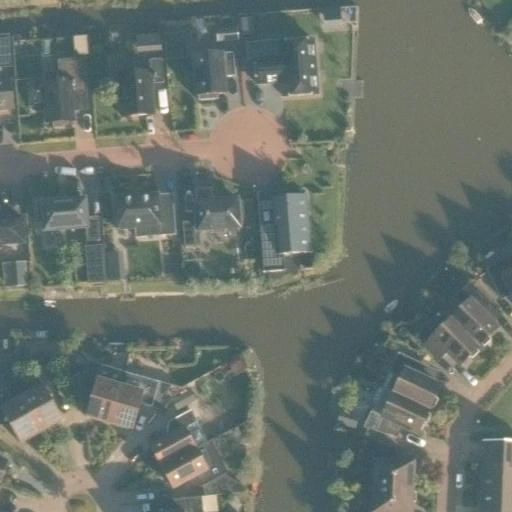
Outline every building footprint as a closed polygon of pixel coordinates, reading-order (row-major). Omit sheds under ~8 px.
[(250,19),(241,20),(241,25),(242,36),(252,35),(251,24),(250,19)] [(217,43),(238,41),(237,28),(216,30),(217,43)] [(171,47),(193,45),(191,31),(169,33),(171,47)] [(0,35),(1,57),(15,56),(14,35),(0,35)] [(160,36),(148,37),(148,49),(161,48),(160,36)] [(280,41),(245,43),(246,60),(254,60),(256,85),(281,83),(282,97),(317,95),(313,41),(280,43),(280,41)] [(194,59),(197,104),(218,102),(217,97),(224,97),(223,81),(235,80),(233,56),(194,59)] [(9,57),(0,57),(0,67),(10,67),(9,57)] [(72,95),(86,94),(83,59),(57,61),(59,82),(43,84),(43,88),(39,88),(40,103),(44,102),(46,124),(53,123),(53,127),(68,126),(67,122),(74,121),(72,95)] [(118,75),(122,118),(154,115),(151,85),(163,84),(161,60),(149,61),(150,73),(118,75)] [(0,110),(13,109),(11,82),(0,82),(0,110)] [(281,270),(278,271),(277,257),(298,255),(297,239),(308,238),(308,240),(310,239),(307,196),(300,196),(300,190),(284,191),(284,197),(271,198),(274,236),(260,237),(263,273),(281,272),(281,270)] [(158,195),(113,198),(116,230),(134,229),(135,239),(175,236),(173,212),(159,213),(158,195)] [(86,219),(84,201),(42,204),(42,207),(38,207),(39,223),(43,223),(44,232),(85,229),(86,243),(99,242),(97,218),(86,219)] [(196,222),(182,223),(184,247),(199,246),(198,232),(239,229),(238,219),(242,219),(241,204),(237,204),(237,201),(195,204),(196,222)] [(0,244),(23,243),(21,218),(5,219),(5,221),(0,221),(0,244)] [(106,284),(103,246),(85,248),(88,285),(106,284)] [(109,283),(124,281),(122,253),(106,254),(109,283)] [(511,297),(511,270),(510,272),(505,261),(486,270),(499,297),(509,292),(511,297)] [(27,287),(26,263),(9,264),(11,288),(27,287)] [(450,319),(479,348),(497,329),(482,313),(491,304),(470,283),(454,299),(462,307),(450,319)] [(479,348),(450,319),(438,332),(430,323),(414,338),(438,362),(447,354),(460,367),(479,348)] [(382,389),(429,411),(440,387),(420,377),(425,366),(398,354),(382,389)] [(108,424),(124,372),(89,362),(81,388),(93,391),(86,418),(108,424)] [(21,398),(41,432),(62,421),(48,397),(59,391),(46,368),(35,374),(42,386),(21,398)] [(124,372),(108,424),(132,431),(139,405),(151,408),(155,397),(165,400),(169,386),(124,372)] [(417,435),(429,411),(382,389),(379,388),(371,404),(374,405),(363,428),(392,437),(397,426),(417,435)] [(20,444),(41,432),(21,398),(12,403),(5,390),(0,393),(0,423),(6,420),(20,444)] [(199,400),(193,390),(190,392),(189,391),(171,401),(178,413),(199,400)] [(161,468),(208,442),(191,410),(167,423),(173,434),(149,447),(161,468)] [(483,442),(482,466),(511,467),(511,442),(482,441),(482,442),(483,442)] [(219,463),(208,442),(161,468),(172,489),(186,482),(196,476),(202,487),(205,494),(229,492),(226,474),(219,463)] [(372,488),(412,490),(413,463),(391,462),(392,448),(362,447),(361,470),(373,471),(372,488)] [(511,467),(482,466),(481,491),(511,492),(511,467)] [(411,511),(412,490),(372,488),(371,511),(411,511)] [(511,511),(511,492),(481,491),(479,511),(511,511)] [(202,511),(201,497),(173,500),(174,511),(202,511)]
